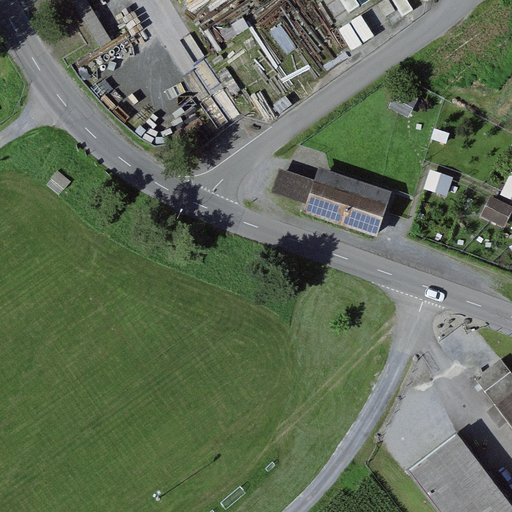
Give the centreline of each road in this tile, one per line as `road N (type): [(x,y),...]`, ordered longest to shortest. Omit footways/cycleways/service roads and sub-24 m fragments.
road 1 (unclassified): [(191,201),(473,0)]
road 2 (tertiary): [(191,201),(511,318)]
road 3 (tertiary): [(1,0),(59,100),(116,156),(191,201)]
road 4 (track): [(302,511),(355,448),(430,288)]
